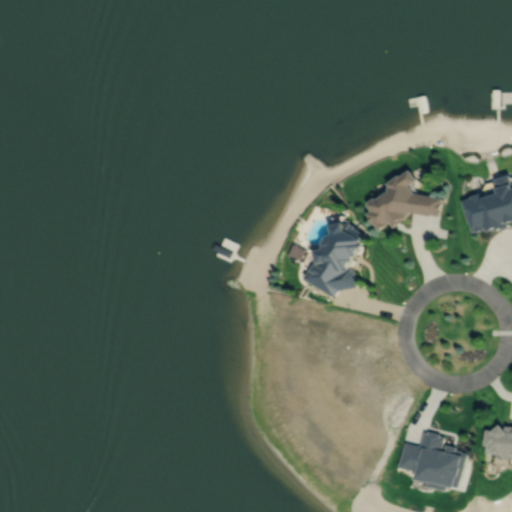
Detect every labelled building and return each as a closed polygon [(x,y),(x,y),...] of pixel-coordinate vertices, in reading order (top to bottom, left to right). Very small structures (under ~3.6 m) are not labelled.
[(422,177),(414,166),(404,173),(403,172),(391,180),(394,184),(392,185),(391,189),(382,195),(378,194),(372,199),(371,203),(374,208),(370,211),(371,213),(370,213),(376,222),(377,222),(381,228),(390,223),(389,222),(392,220),(396,225),(404,220),(403,218),(411,213),(410,212),(414,210),(432,214),(432,212),(442,214),(445,196),(418,190),(413,182),(422,177)] [(496,178),(486,181),(483,187),(484,192),(481,191),(472,194),(470,196),(462,198),(469,221),(470,221),(473,231),(477,230),(484,228),(486,227),(487,229),(496,227),(496,229),(510,225),(509,221),(511,220),(511,175),(511,172),(496,176),(496,178)] [(349,219),(336,222),(337,229),(336,232),(332,233),(328,240),(329,243),(327,246),(320,247),(322,258),(319,259),(308,277),(337,296),(341,289),(359,285),(358,281),(360,281),(359,277),(357,277),(356,273),(358,272),(357,268),(356,269),(355,265),(353,265),(366,243),(363,241),(366,237),(363,235),(366,232),(364,231),(365,230),(358,225),(357,222),(355,223),(354,220),(349,221),(349,219)] [(502,423),(495,429),(488,429),(487,445),(487,452),(494,452),(494,453),(502,453),(502,457),(511,457),(511,425),(507,425),(507,429),(502,423)] [(429,432),(425,431),(421,445),(409,442),(403,466),(419,470),(417,479),(430,482),(429,486),(447,490),(448,485),(456,487),(456,486),(460,487),(468,453),(462,451),(462,450),(457,449),(458,446),(447,444),(446,450),(442,450),(445,436),(441,435),(442,433),(429,430),(429,432)]
